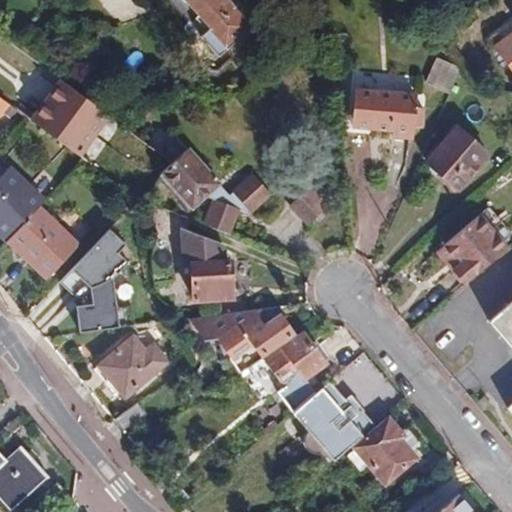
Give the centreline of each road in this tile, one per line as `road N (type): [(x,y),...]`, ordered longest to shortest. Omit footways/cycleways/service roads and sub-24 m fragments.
road 1 (residential): [(511,485),(340,285)]
road 2 (residential): [(0,340),(146,511)]
